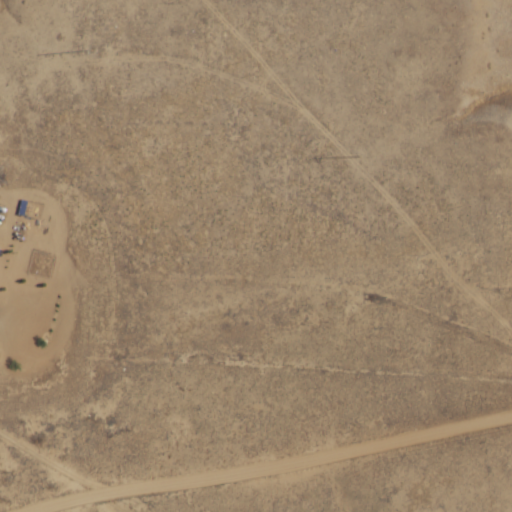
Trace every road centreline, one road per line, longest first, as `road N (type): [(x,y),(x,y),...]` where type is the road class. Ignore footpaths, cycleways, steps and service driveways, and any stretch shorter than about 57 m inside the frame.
road 1 (residential): [(0,283),(371,302),(511,378)]
road 2 (residential): [(0,340),(194,511)]
